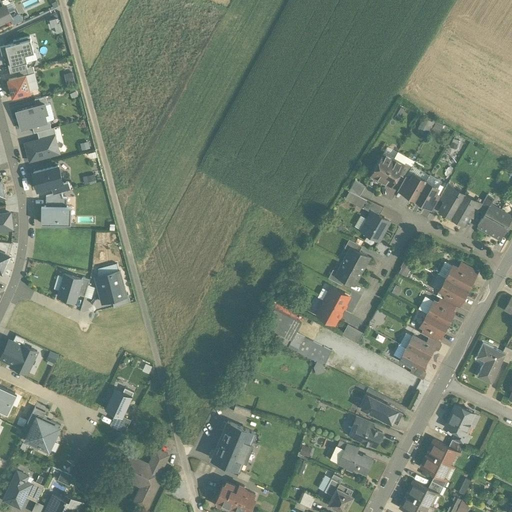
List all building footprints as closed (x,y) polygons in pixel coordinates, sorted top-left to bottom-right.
[(0,6),(0,22),(10,17),(12,17),(6,4),(3,5),(0,6)] [(51,34),(61,32),(59,17),(48,19),(51,34)] [(8,53),(11,65),(26,62),(27,61),(25,54),(35,51),(30,35),(13,40),(14,42),(0,45),(0,47),(2,54),(8,53)] [(16,71),(28,68),(26,62),(11,65),(13,72),(16,71)] [(16,71),(18,77),(35,72),(33,67),(28,68),(16,71)] [(66,80),(73,79),(72,72),(65,73),(66,80)] [(25,75),(8,79),(13,96),(30,92),(25,75)] [(46,96),(35,99),(36,105),(45,103),(45,105),(48,104),(46,96)] [(36,105),(17,110),(22,128),(32,126),(47,122),(45,114),(47,113),(45,105),(45,103),(36,105)] [(427,129),(437,135),(443,125),(434,119),(427,129)] [(47,122),(32,126),(34,132),(37,131),(51,128),(50,121),(47,122)] [(422,121),(417,128),(424,133),(429,126),(422,121)] [(51,128),(37,131),(39,139),(55,135),(56,135),(54,127),(51,128)] [(39,139),(25,143),(30,161),(59,153),(55,135),(39,139)] [(393,159),(383,153),(371,174),(372,175),(372,177),(374,179),(377,178),(377,177),(381,180),(393,159)] [(393,159),(381,180),(385,182),(385,183),(386,185),(388,186),(390,186),(391,185),(392,186),(398,174),(404,165),(403,165),(393,159)] [(411,165),(405,161),(403,165),(404,165),(398,174),(404,177),(405,176),(411,165)] [(51,186),(62,183),(58,165),(33,172),(38,189),(51,186)] [(410,179),(403,192),(404,192),(415,199),(425,181),(413,174),(410,179)] [(404,177),(398,189),(404,193),(404,192),(403,192),(410,179),(405,176),(404,177)] [(365,185),(355,179),(349,190),(359,195),(365,185)] [(68,181),(62,183),(51,186),(53,193),(62,191),(70,189),(68,181)] [(425,181),(415,199),(427,206),(435,193),(438,188),(425,181)] [(447,183),(440,196),(445,199),(452,188),(452,189),(453,186),(447,183)] [(452,188),(445,199),(439,210),(451,217),(463,195),(452,189),(452,188)] [(46,195),(46,206),(67,206),(67,197),(63,197),(62,191),(53,193),(46,195)] [(435,193),(427,206),(432,209),(440,196),(435,193)] [(482,203),(479,208),(485,211),(489,204),(490,204),(494,198),(487,194),(482,203)] [(463,195),(451,217),(463,224),(469,213),(475,202),(475,201),(463,195)] [(383,207),(367,199),(363,207),(371,212),(371,211),(379,215),(383,207)] [(475,202),(469,213),(475,216),(479,208),(482,203),(476,199),(475,201),(475,202)] [(485,211),(477,225),(489,232),(501,211),(489,204),(485,211)] [(46,206),(41,205),(41,223),(71,224),(71,206),(67,206),(46,206)] [(379,215),(371,211),(371,212),(367,220),(368,223),(363,231),(379,239),(389,221),(379,215)] [(501,211),(489,232),(500,238),(508,224),(511,217),(501,211)] [(0,213),(0,229),(12,228),(10,212),(0,213)] [(362,246),(349,239),(344,247),(349,250),(350,247),(359,251),(362,246)] [(359,251),(350,247),(349,250),(343,260),(361,270),(369,257),(359,251)] [(0,272),(2,273),(10,256),(0,251),(0,272)] [(361,270),(343,260),(337,271),(336,274),(344,279),(354,284),(361,270)] [(476,270),(461,262),(458,267),(473,276),(476,270)] [(97,276),(119,271),(117,263),(98,268),(97,276)] [(458,267),(452,265),(446,277),(467,289),(474,276),(473,276),(458,267)] [(337,271),(333,269),(328,277),(341,284),(344,279),(336,274),(337,271)] [(126,296),(126,295),(120,271),(119,271),(97,276),(96,277),(102,302),(112,300),(126,296)] [(82,279),(65,274),(58,295),(76,300),(78,294),(82,279)] [(83,277),(82,279),(78,294),(84,296),(89,279),(83,277)] [(467,289),(446,277),(439,289),(446,293),(460,301),(467,289)] [(336,288),(333,286),(330,287),(328,290),(329,292),(324,300),(341,309),(348,296),(337,290),(336,288)] [(460,301),(446,293),(443,298),(455,305),(457,306),(460,301)] [(112,300),(114,307),(130,302),(128,294),(126,295),(126,296),(112,300)] [(455,305),(443,298),(440,297),(437,302),(452,310),(455,305)] [(341,309),(324,300),(320,309),(318,309),(317,312),(317,315),(320,316),(322,316),(334,322),(341,309)] [(437,302),(434,300),(427,312),(447,323),(454,311),(452,310),(437,302)] [(301,322),(274,308),(265,325),(291,339),(295,332),(301,322)] [(447,323),(427,312),(420,325),(424,327),(439,335),(440,336),(447,323)] [(355,328),(347,324),(342,334),(349,338),(355,328)] [(331,350),(295,332),(291,339),(265,325),(261,332),(324,364),(331,350)] [(439,335),(424,327),(421,332),(429,336),(436,340),(439,335)] [(363,332),(355,328),(349,338),(357,343),(363,332)] [(16,334),(13,341),(22,346),(26,339),(16,334)] [(426,342),(413,334),(406,347),(427,358),(434,346),(426,342)] [(436,340),(429,336),(426,342),(434,346),(433,347),(437,349),(441,343),(436,340)] [(9,340),(0,359),(27,372),(37,350),(23,344),(22,346),(13,341),(9,340)] [(502,352),(483,343),(478,353),(486,357),(477,376),(491,383),(503,360),(506,353),(502,352)] [(511,354),(511,349),(505,346),(502,352),(506,353),(503,360),(508,362),(511,354)] [(427,358),(406,347),(399,359),(413,366),(420,370),(421,369),(427,358)] [(322,364),(316,361),(314,365),(317,373),(324,371),(322,364)] [(420,370),(413,366),(410,372),(422,378),(425,371),(421,369),(420,370)] [(0,409),(7,413),(16,394),(0,386),(0,409)] [(122,415),(131,395),(116,388),(106,407),(117,412),(122,415)] [(365,393),(359,405),(362,406),(363,404),(363,403),(366,397),(367,397),(368,395),(365,393)] [(393,407),(375,397),(375,398),(368,395),(367,397),(366,397),(363,403),(363,404),(362,406),(369,410),(386,419),(387,419),(386,419),(392,407),(393,407)] [(465,409),(455,405),(446,425),(456,430),(465,434),(475,414),(472,412),(471,410),(468,408),(465,409)] [(45,412),(35,408),(35,407),(35,406),(27,423),(33,425),(37,417),(42,419),(43,416),(45,412)] [(393,407),(392,407),(386,419),(387,419),(397,424),(403,413),(393,407)] [(122,415),(117,412),(111,425),(124,431),(131,419),(122,415)] [(374,422),(357,415),(355,421),(359,422),(372,427),(374,422)] [(42,419),(37,417),(33,425),(27,438),(40,445),(49,449),(53,440),(50,438),(52,433),(56,435),(61,424),(43,416),(42,419)] [(255,432),(227,420),(212,457),(240,468),(255,432)] [(372,427),(359,422),(353,436),(355,437),(354,437),(359,439),(359,438),(369,443),(370,442),(375,444),(378,438),(380,438),(383,431),(372,427)] [(465,434),(456,430),(452,438),(464,444),(466,445),(470,436),(465,434)] [(464,444),(452,438),(448,446),(456,450),(456,451),(460,453),(464,444)] [(448,446),(434,439),(427,452),(449,463),(456,450),(448,446)] [(313,448),(301,443),(297,452),(309,456),(313,448)] [(359,446),(348,443),(346,448),(356,452),(359,446)] [(346,448),(340,462),(348,466),(349,464),(366,472),(372,458),(364,454),(363,455),(356,452),(346,448)] [(149,464),(127,453),(117,473),(125,477),(126,474),(143,482),(133,502),(146,508),(162,475),(159,474),(168,454),(157,449),(149,464)] [(449,463),(427,452),(421,466),(435,473),(443,477),(443,476),(449,463)] [(348,466),(340,462),(338,467),(346,470),(348,466)] [(60,470),(57,478),(70,484),(73,475),(60,470)] [(250,475),(240,470),(237,476),(248,481),(250,475)] [(28,476),(17,471),(4,499),(21,507),(25,497),(32,483),(26,481),(28,476)] [(443,477),(435,473),(431,480),(443,486),(447,478),(443,476),(443,477)] [(342,478),(333,474),(331,478),(339,483),(340,482),(342,478)] [(457,490),(464,494),(470,480),(463,476),(457,490)] [(331,478),(324,490),(333,495),(339,483),(331,478)] [(45,484),(33,479),(32,483),(25,497),(36,501),(45,484)] [(428,487),(413,480),(406,493),(429,504),(435,493),(435,491),(428,487)] [(443,486),(431,480),(428,487),(435,491),(435,493),(439,495),(443,486)] [(238,486),(226,481),(224,484),(222,484),(217,497),(218,500),(226,503),(224,506),(238,511),(239,509),(246,511),(247,511),(250,511),(256,498),(254,497),(255,494),(244,488),(245,486),(239,483),(238,486)] [(348,486),(340,482),(339,483),(333,495),(329,503),(344,511),(353,496),(351,494),(345,491),(348,486)] [(354,489),(348,486),(345,491),(351,494),(354,489)] [(311,495),(305,492),(300,503),(307,505),(310,507),(315,496),(311,495)] [(79,511),(84,501),(67,493),(65,498),(55,494),(46,511),(79,511)] [(424,511),(429,504),(406,493),(399,507),(409,511),(424,511)] [(454,511),(461,498),(454,495),(447,511),(454,511)] [(466,511),(469,502),(460,501),(457,511),(466,511)]
